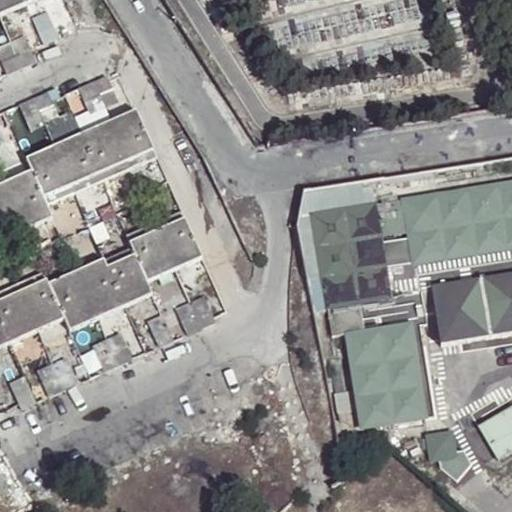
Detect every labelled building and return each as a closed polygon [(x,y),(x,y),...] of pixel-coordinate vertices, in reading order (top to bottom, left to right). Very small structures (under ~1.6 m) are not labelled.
[(0,0),(0,20),(46,0),(0,0)] [(47,47),(62,41),(51,13),(35,20),(47,47)] [(0,52),(11,78),(40,66),(28,38),(0,49),(0,52)] [(122,104),(111,79),(82,91),(93,117),(122,104)] [(52,95),(22,108),(33,134),(63,121),(52,95)] [(30,163),(35,174),(51,210),(161,159),(140,114),(30,163)] [(35,174),(0,190),(0,247),(55,221),(51,210),(35,174)] [(370,206),(308,215),(327,336),(342,333),(356,432),(419,421),(404,325),(365,330),(360,304),(385,300),(375,238),(402,235),(407,264),(511,247),(511,183),(397,202),(398,212),(371,216),(370,206)] [(135,251),(150,286),(206,260),(185,215),(131,240),(135,251)] [(155,298),(150,286),(135,251),(52,288),(67,322),(73,335),(155,298)] [(511,337),(511,276),(425,289),(433,348),(511,337)] [(0,353),(67,322),(52,288),(47,277),(0,298),(0,353)] [(191,339),(221,327),(208,299),(194,306),(190,296),(174,302),(191,339)] [(163,352),(178,346),(166,318),(151,324),(163,352)] [(107,377),(135,365),(122,336),(95,349),(107,377)] [(53,401),(81,389),(69,361),(41,373),(53,401)] [(26,414),(40,407),(28,380),(13,386),(26,414)] [(511,406),(470,431),(489,465),(511,451),(511,406)] [(455,456),(451,430),(424,434),(428,461),(455,456)] [(0,511),(33,511),(28,498),(0,510),(0,511)] [(383,511),(365,503),(360,511),(383,511)]
